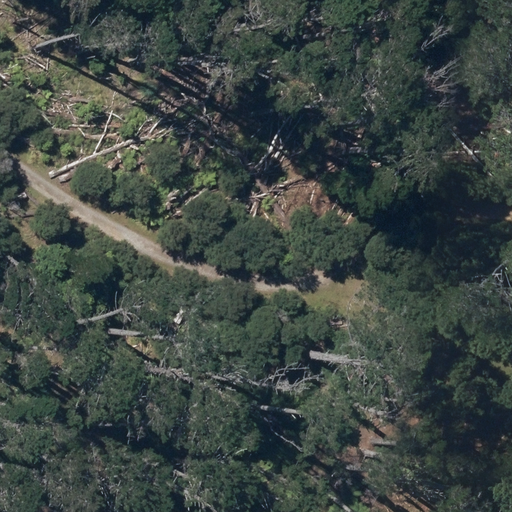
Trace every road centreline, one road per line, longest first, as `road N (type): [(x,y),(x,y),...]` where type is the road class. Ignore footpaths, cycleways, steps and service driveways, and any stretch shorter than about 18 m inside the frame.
road 1 (track): [(0,168),(190,259),(511,196)]
road 2 (track): [(240,511),(349,442),(511,408)]
